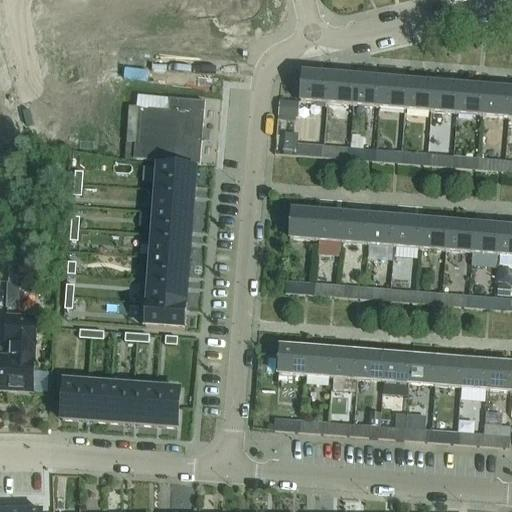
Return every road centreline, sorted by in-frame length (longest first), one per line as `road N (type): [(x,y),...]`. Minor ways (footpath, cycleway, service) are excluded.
road 1 (residential): [(229,471),(257,82),(287,49),(312,42)]
road 2 (residential): [(511,494),(229,471)]
road 3 (residential): [(229,471),(0,455)]
road 4 (residential): [(312,42),(489,0)]
